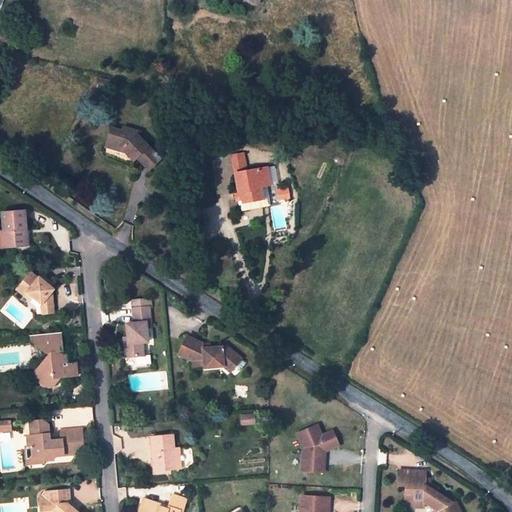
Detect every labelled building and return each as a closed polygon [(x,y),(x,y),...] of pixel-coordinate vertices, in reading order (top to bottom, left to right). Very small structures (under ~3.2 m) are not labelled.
[(8,33),(4,41),(10,44),(17,29),(11,26),(8,33)] [(112,81),(99,78),(97,89),(110,92),(111,91),(112,81)] [(133,85),(112,81),(111,91),(132,95),(133,85)] [(136,134),(139,131),(123,127),(122,130),(110,128),(106,147),(124,152),(133,161),(136,158),(148,170),(160,158),(136,134)] [(244,153),(231,155),(234,173),(247,171),(244,153)] [(274,166),(267,167),(270,184),(277,183),(274,166)] [(234,173),(238,193),(240,193),(242,202),(242,203),(262,199),(259,186),(265,185),(270,184),(267,167),(247,171),(234,173)] [(242,203),(242,202),(240,202),(242,211),(269,205),(265,185),(259,186),(262,199),(242,203)] [(27,245),(24,210),(2,212),(3,232),(8,231),(9,247),(27,245)] [(46,283),(48,280),(40,273),(37,276),(30,271),(17,285),(26,292),(27,291),(33,296),(41,303),(42,314),(53,313),(52,298),(47,295),(51,291),(53,288),(50,286),(51,286),(46,283)] [(17,285),(15,288),(24,295),(26,292),(17,285)] [(26,292),(24,295),(29,299),(33,296),(27,291),(26,292)] [(132,301),(133,309),(148,308),(148,300),(132,301)] [(148,308),(133,309),(134,324),(125,324),(127,337),(127,344),(124,344),(125,357),(143,355),(142,342),(148,342),(147,328),(150,327),(148,308)] [(62,350),(61,332),(29,335),(30,344),(40,347),(50,350),(47,355),(41,361),(34,371),(35,377),(47,387),(52,387),(55,382),(55,377),(77,376),(77,370),(76,366),(76,362),(68,363),(66,350),(62,350)] [(241,360),(241,359),(227,347),(202,349),(202,343),(187,336),(178,354),(192,360),(203,359),(204,368),(205,368),(214,367),(214,362),(224,361),(233,369),(234,368),(237,370),(240,370),(244,365),(244,362),(241,360)] [(203,359),(192,360),(193,369),(204,368),(203,359)] [(214,362),(214,367),(223,367),(230,372),(233,369),(224,361),(214,362)] [(87,388),(58,390),(59,403),(88,402),(87,388)] [(27,436),(28,446),(31,449),(32,458),(44,457),(44,461),(54,460),(53,457),(74,456),(83,446),(82,429),(60,431),(61,442),(50,443),(48,424),(42,420),(29,421),(30,436),(27,436)] [(11,428),(11,422),(2,422),(3,432),(11,431),(11,428)] [(308,459),(308,474),(325,474),(325,460),(321,459),(321,455),(326,454),(340,448),(333,433),(322,438),(318,427),(297,436),(304,450),(304,459),(308,459)] [(154,470),(175,469),(173,449),(172,435),(151,436),(154,470)] [(26,465),(33,465),(32,458),(31,449),(28,446),(24,447),(26,465)] [(399,468),(398,483),(406,483),(405,491),(412,492),(411,499),(423,500),(437,509),(438,511),(460,511),(454,499),(451,501),(436,491),(425,484),(425,477),(426,470),(399,468)] [(425,477),(425,484),(436,491),(438,488),(429,482),(429,478),(425,477)] [(46,492),(40,499),(40,505),(44,505),(44,511),(77,511),(70,505),(69,490),(46,492)] [(183,511),(187,499),(174,495),(169,507),(181,511),(183,511)] [(301,511),(329,511),(331,497),(303,496),(301,511)] [(180,511),(181,511),(169,507),(168,507),(167,509),(158,506),(159,503),(143,498),(140,507),(144,509),(143,511),(180,511)]
